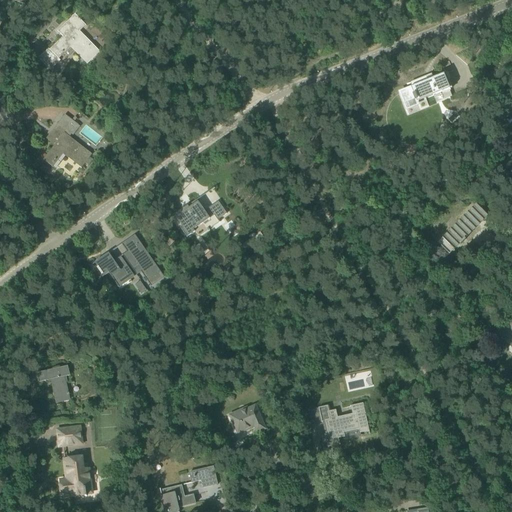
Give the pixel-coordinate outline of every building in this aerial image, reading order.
[(70,48),(87,65),(100,52),(80,31),(86,25),(76,15),(57,32),(63,37),(49,50),(59,59),(70,48)] [(45,66),(50,71),(56,65),(52,60),(45,66)] [(411,88),(400,93),(404,103),(414,99),(415,101),(416,100),(417,103),(419,102),(418,101),(425,99),(433,96),(436,104),(452,98),(449,91),(449,90),(452,88),(445,73),(432,78),(432,79),(428,81),(427,81),(426,78),(427,77),(407,85),(407,86),(411,84),(412,87),(411,87),(411,88)] [(54,145),(43,160),(53,167),(63,154),(82,169),(92,155),(69,137),(71,135),(73,136),(80,127),(65,115),(46,139),(54,145)] [(40,169),(46,175),(50,171),(43,165),(40,169)] [(180,214),(175,218),(179,222),(180,225),(181,225),(182,227),(180,228),(183,233),(187,238),(191,235),(195,232),(205,225),(203,223),(209,219),(211,218),(213,216),(213,217),(214,216),(217,220),(226,214),(218,202),(204,211),(198,202),(197,201),(197,200),(183,210),(184,212),(180,214)] [(438,243),(449,255),(487,216),(476,205),(438,243)] [(127,252),(123,255),(136,275),(141,272),(142,271),(149,281),(159,274),(146,255),(143,250),(139,245),(137,241),(134,237),(133,236),(123,244),(128,252),(127,252)] [(109,253),(95,263),(95,264),(98,268),(97,268),(101,275),(103,274),(102,272),(108,268),(111,273),(117,282),(126,275),(127,275),(123,269),(127,266),(121,257),(114,261),(109,254),(109,253)] [(140,281),(135,285),(141,294),(146,290),(140,281)] [(101,365),(94,368),(97,375),(103,373),(101,365)] [(37,373),(39,383),(52,380),(53,386),(55,386),(59,402),(70,399),(65,377),(70,375),(68,367),(37,373)] [(359,429),(360,433),(369,432),(363,404),(350,407),(351,414),(338,417),(336,410),(327,412),(329,419),(325,420),(328,435),(324,435),(327,448),(339,445),(338,438),(344,437),(343,432),(359,429)] [(248,408),(247,406),(229,414),(238,434),(254,426),(257,433),(265,429),(254,405),(248,408)] [(58,431),(60,446),(84,444),(84,437),(85,437),(84,428),(80,428),(58,431)] [(69,480),(60,481),(62,497),(84,494),(85,497),(87,497),(86,492),(91,491),(88,470),(83,470),(81,458),(65,460),(67,477),(68,477),(69,480)] [(213,468),(189,474),(192,483),(201,481),(203,488),(212,486),(212,485),(216,484),(217,484),(213,468)] [(179,507),(195,504),(193,496),(185,498),(182,486),(184,486),(184,485),(164,490),(164,488),(163,488),(164,490),(160,491),(161,496),(160,497),(163,511),(172,511),(179,510),(179,507)]
